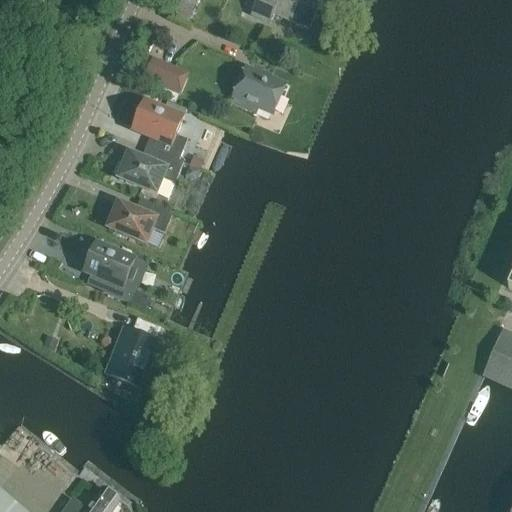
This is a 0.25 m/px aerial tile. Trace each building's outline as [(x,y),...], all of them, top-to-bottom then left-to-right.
[(186,22),(196,0),(173,0),(167,14),(186,22)] [(271,26),(274,17),(309,32),(322,0),(259,0),(252,18),(271,26)] [(143,80),(167,91),(181,96),(190,73),(153,59),(143,80)] [(246,71),(234,99),(235,99),(232,107),(257,117),(260,110),(273,115),(285,87),(246,71)] [(146,107),(135,132),(157,142),(152,152),(176,162),(180,164),(189,143),(177,139),(184,123),(146,107)] [(184,165),(180,164),(176,162),(152,152),(148,163),(126,154),(121,165),(117,163),(111,177),(116,179),(115,180),(154,196),(160,180),(175,186),(184,165)] [(142,215),(120,206),(109,232),(147,248),(154,232),(165,236),(174,215),(146,204),(142,215)] [(135,264),(97,247),(96,248),(92,247),(86,260),(90,262),(86,273),(108,282),(103,293),(131,305),(140,284),(128,280),(135,264)] [(141,390),(150,367),(155,369),(161,368),(168,350),(164,345),(125,330),(107,377),(141,390)] [(511,335),(506,333),(485,381),(511,392),(511,335)] [(21,511),(0,494),(0,511),(112,511),(119,503),(100,489),(84,511),(71,502),(63,511),(21,511)]
